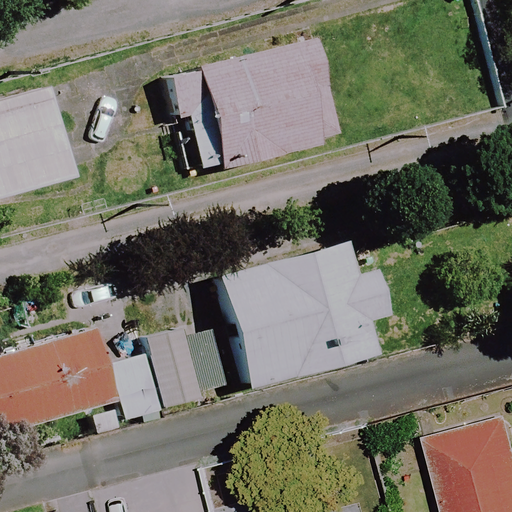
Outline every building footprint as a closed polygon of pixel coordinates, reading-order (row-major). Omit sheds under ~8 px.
[(301,43),(156,83),(183,182),(328,142),(301,43)] [(42,93),(0,103),(0,199),(65,183),(42,93)] [(360,243),(206,282),(234,390),(388,351),(360,243)] [(125,326),(147,414),(194,402),(171,314),(125,326)] [(147,414),(125,326),(0,358),(0,433),(111,405),(116,422),(147,414)] [(511,511),(511,417),(428,438),(446,511),(511,511)]
